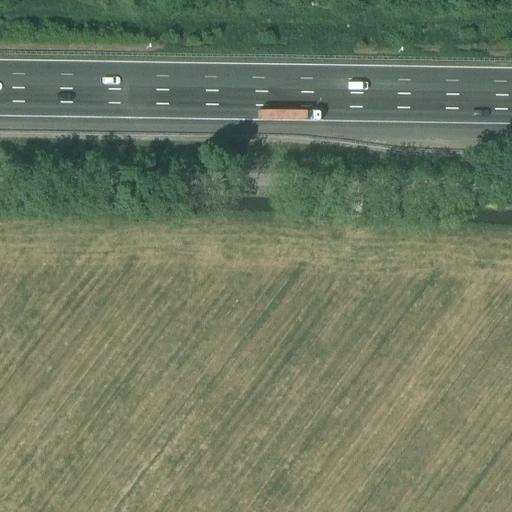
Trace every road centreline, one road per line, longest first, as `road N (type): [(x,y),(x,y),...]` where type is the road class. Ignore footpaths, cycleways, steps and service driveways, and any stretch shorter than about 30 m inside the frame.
road 1 (unclassified): [(0,178),(511,192)]
road 2 (motorway): [(0,89),(511,98)]
